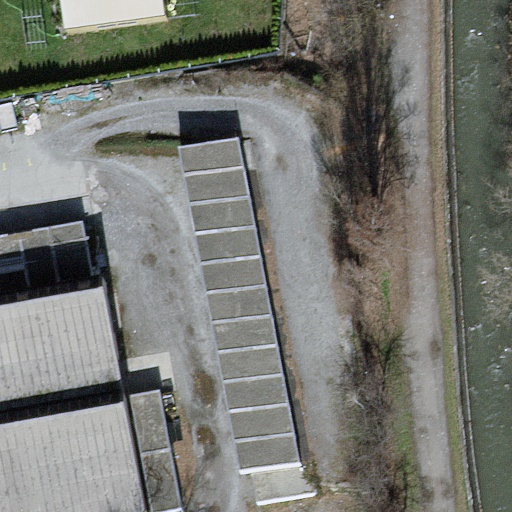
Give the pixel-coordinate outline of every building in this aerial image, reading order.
[(165,0),(64,0),(70,39),(169,26),(165,0)] [(240,151),(183,163),(249,474),(306,463),(240,151)] [(82,225),(0,241),(0,306),(95,286),(82,225)] [(0,511),(154,511),(113,303),(0,319),(0,511)] [(165,384),(136,387),(140,432),(170,428),(165,384)]
